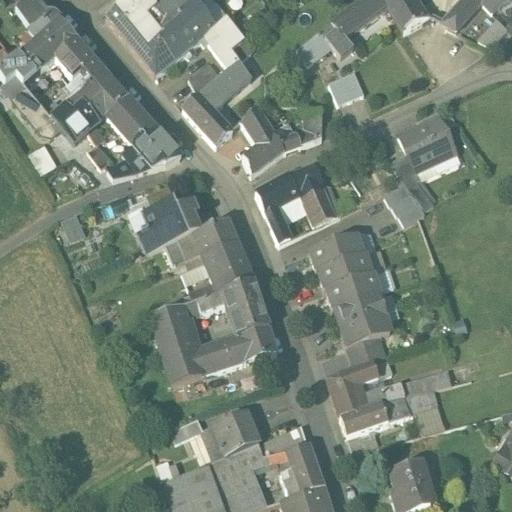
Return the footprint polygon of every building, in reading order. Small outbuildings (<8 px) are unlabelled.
[(144,0),(128,0),(105,20),(129,50),(147,36),(153,31),(140,14),(149,7),(146,3),(144,0)] [(149,0),(146,3),(149,7),(155,14),(167,1),(165,0),(149,0)] [(165,0),(167,1),(175,12),(179,17),(193,5),(199,0),(165,0)] [(383,0),(372,0),(332,29),(343,44),(345,43),(389,11),(384,0),(383,0)] [(415,3),(411,8),(405,0),(383,0),(384,0),(389,11),(403,39),(430,25),(415,3)] [(473,0),(467,0),(451,18),(446,32),(455,37),(480,7),(473,0)] [(511,3),(508,0),(473,0),(480,7),(490,19),(511,3)] [(155,14),(149,7),(140,14),(153,31),(161,24),(175,12),(167,1),(155,14)] [(16,22),(35,44),(57,25),(37,3),(16,22)] [(204,20),(193,5),(179,17),(181,21),(191,32),(204,20)] [(175,12),(161,24),(167,31),(181,21),(179,17),(175,12)] [(505,34),(490,19),(473,45),(492,55),(505,34)] [(216,37),(204,20),(191,32),(203,47),(216,37)] [(191,32),(181,21),(167,31),(168,33),(177,44),(191,32)] [(35,44),(18,59),(36,78),(57,59),(75,43),(58,24),(57,25),(35,44)] [(153,31),(147,36),(154,45),(168,33),(167,31),(161,24),(153,31)] [(332,29),(308,48),(318,62),(332,52),(341,64),(353,55),(345,43),(343,44),(332,29)] [(191,32),(177,44),(188,58),(193,55),(203,47),(191,32)] [(168,33),(154,45),(175,69),(187,59),(188,58),(177,44),(168,33)] [(154,45),(147,36),(129,50),(157,83),(175,69),(154,45)] [(228,47),(225,50),(216,37),(203,47),(206,50),(209,48),(229,75),(239,68),(232,59),(229,54),(232,52),(228,47)] [(93,64),(75,43),(57,59),(72,75),(76,72),(79,75),(93,64)] [(244,48),(232,59),(239,68),(240,70),(252,59),(244,48)] [(308,48),(297,56),(308,70),(318,62),(308,48)] [(196,59),(193,55),(188,58),(187,59),(190,63),(196,59)] [(18,59),(0,73),(0,80),(5,89),(15,81),(23,89),(36,78),(18,59)] [(93,64),(79,75),(92,88),(105,77),(93,64)] [(239,68),(229,75),(225,78),(233,87),(232,89),(237,95),(251,84),(240,70),(239,68)] [(209,69),(189,85),(198,102),(216,86),(220,82),(209,69)] [(92,88),(65,111),(72,119),(83,110),(98,128),(106,122),(127,103),(105,77),(92,88)] [(64,112),(36,78),(23,89),(26,93),(51,122),(64,112)] [(233,87),(225,78),(220,82),(216,86),(224,95),(232,89),(233,87)] [(355,79),(329,90),(338,111),(364,101),(355,79)] [(224,95),(216,86),(210,92),(217,101),(224,95)] [(305,89),(265,90),(266,108),(262,112),(277,112),(305,111),(305,89)] [(217,101),(210,92),(199,101),(214,118),(224,109),(217,101)] [(51,122),(26,93),(12,105),(38,136),(41,133),(52,124),(51,122)] [(214,118),(199,101),(184,115),(216,153),(232,139),(214,118)] [(157,136),(128,103),(127,103),(106,122),(131,151),(141,143),(144,147),(157,136)] [(83,110),(72,119),(65,111),(64,112),(51,122),(52,124),(58,131),(74,150),(88,139),(87,137),(98,128),(83,110)] [(278,119),(277,112),(262,112),(257,117),(264,128),(278,119)] [(264,128),(257,117),(241,132),(255,154),(242,164),(250,183),(283,159),(276,148),(264,128)] [(305,137),(295,141),(298,154),(320,146),(320,118),(305,118),(305,137)] [(439,123),(399,142),(407,161),(415,179),(417,178),(456,161),(439,123)] [(52,124),(41,133),(47,141),(58,131),(52,124)] [(105,146),(96,134),(88,139),(97,151),(105,146)] [(180,162),(157,136),(144,147),(141,143),(131,151),(151,174),(163,170),(164,171),(180,162)] [(295,141),(276,148),(283,159),(298,154),(295,141)] [(97,151),(87,158),(101,176),(118,164),(105,146),(97,151)] [(415,179),(407,161),(388,169),(407,195),(417,187),(417,188),(420,185),(417,178),(415,179)] [(288,182),(255,201),(264,220),(274,214),(296,203),(296,202),(301,198),(319,190),(312,172),(288,182)] [(417,188),(417,187),(407,195),(423,216),(434,210),(417,188)] [(403,191),(382,204),(388,213),(389,212),(409,201),(403,191)] [(321,195),(301,204),(313,233),(332,225),(333,224),(321,195)] [(409,201),(389,212),(396,223),(397,222),(416,210),(410,200),(409,201)] [(175,214),(172,206),(142,219),(149,234),(137,239),(146,260),(158,254),(190,241),(200,237),(197,229),(201,228),(192,206),(175,214)] [(416,210),(397,222),(403,232),(424,220),(418,210),(416,210)] [(274,214),(264,220),(271,235),(281,230),(274,214)] [(200,237),(190,241),(200,263),(236,250),(227,226),(200,237)] [(281,230),(271,235),(278,251),(289,246),(281,230)] [(355,242),(307,258),(315,280),(317,280),(323,299),(325,298),(331,317),(377,301),(379,301),(372,281),(371,282),(364,262),(362,262),(355,242)] [(178,247),(158,254),(172,281),(192,274),(178,247)] [(239,257),(202,270),(216,302),(219,301),(252,289),(239,257)] [(252,289),(219,301),(223,312),(229,328),(262,316),(252,289)] [(216,302),(211,291),(188,300),(193,310),(203,306),(216,302)] [(216,302),(203,306),(208,318),(223,312),(219,301),(216,302)] [(377,301),(333,316),(346,354),(348,354),(377,344),(389,340),(377,301)] [(191,357),(178,316),(149,326),(170,393),(199,384),(199,383),(191,357)] [(262,316),(229,328),(234,342),(267,331),(262,316)] [(234,342),(191,357),(199,383),(275,358),(267,331),(234,342)] [(377,344),(348,354),(355,376),(372,371),(385,366),(377,344)] [(385,366),(372,371),(377,385),(390,380),(386,366),(385,366)] [(372,371),(326,387),(331,401),(359,392),(367,389),(377,385),(372,371)] [(444,434),(434,394),(450,390),(447,377),(403,387),(410,414),(413,413),(419,439),(444,434)] [(359,392),(331,401),(334,412),(362,403),(359,392)] [(290,402),(277,407),(281,418),(294,414),(290,402)] [(362,403),(334,412),(339,426),(366,416),(362,403)] [(401,404),(380,411),(387,430),(408,421),(401,404)] [(366,416),(339,426),(345,445),(360,440),(373,436),(387,430),(380,411),(366,416)] [(246,419),(212,432),(225,464),(258,450),(246,419)] [(196,425),(169,437),(173,449),(200,439),(201,438),(200,436),(196,425)] [(225,464),(212,432),(200,436),(201,438),(200,439),(212,470),(225,464)] [(300,432),(261,448),(267,465),(278,461),(306,451),(300,432)] [(360,440),(345,445),(350,462),(366,456),(360,440)] [(511,440),(491,475),(511,487),(511,440)] [(258,450),(225,464),(212,470),(207,472),(220,511),(264,511),(250,477),(269,470),(267,465),(261,448),(258,450)] [(306,451),(278,461),(288,486),(281,489),(288,507),(279,510),(279,511),(327,511),(321,492),(306,451)] [(366,456),(350,462),(357,483),(374,477),(366,456)] [(420,469),(389,478),(394,497),(390,499),(393,511),(428,511),(421,487),(425,485),(420,469)] [(220,511),(207,472),(162,491),(169,511),(220,511)]
